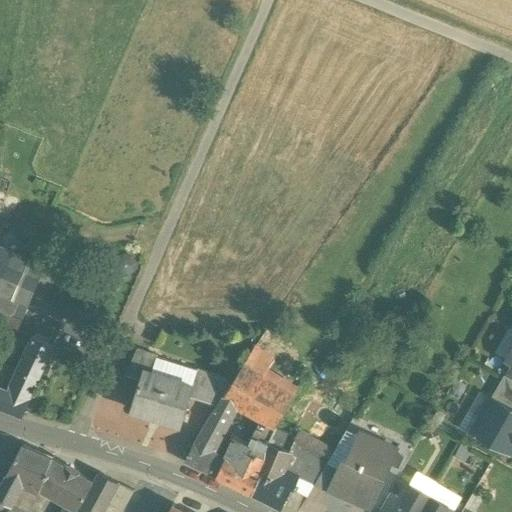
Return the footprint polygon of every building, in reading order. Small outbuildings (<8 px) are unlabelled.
[(0,278),(34,292),(45,266),(0,247),(0,278)] [(26,307),(0,295),(0,308),(21,318),(26,307)] [(21,318),(0,308),(0,322),(16,330),(21,318)] [(0,407),(21,415),(53,345),(32,336),(16,370),(7,389),(0,386),(0,407)] [(255,348),(244,364),(260,374),(270,357),(255,348)] [(156,356),(135,349),(125,376),(138,381),(142,370),(150,373),(156,356)] [(16,370),(0,362),(0,386),(7,389),(16,370)] [(233,381),(222,397),(235,405),(236,405),(267,422),(274,426),(293,394),(260,374),(244,364),(233,381)] [(150,373),(142,370),(138,381),(129,410),(180,427),(190,398),(193,387),(192,386),(150,373)] [(233,381),(197,370),(192,386),(193,387),(190,398),(216,406),(222,397),(233,381)] [(511,380),(506,377),(504,376),(491,398),(511,410),(511,380)] [(235,405),(222,397),(216,406),(208,419),(222,427),(235,405)] [(511,410),(491,398),(479,419),(480,420),(474,432),(509,453),(511,447),(511,410)] [(208,419),(200,431),(195,442),(213,452),(222,427),(208,419)] [(267,422),(257,441),(267,443),(268,441),(272,435),(276,428),(274,426),(267,422)] [(289,434),(276,428),(272,435),(268,441),(267,443),(290,453),(294,444),(299,431),(291,428),(289,434)] [(333,451),(299,431),(294,444),(327,463),(333,451)] [(396,460),(358,438),(338,471),(328,489),(366,511),(396,460)] [(241,465),(257,473),(267,443),(257,441),(250,439),(241,465)] [(52,458),(24,442),(1,484),(17,493),(20,488),(29,471),(41,479),(52,458)] [(213,452),(195,442),(185,460),(204,470),(213,452)] [(290,453),(267,443),(257,473),(276,483),(283,468),(290,453)] [(312,487),(327,463),(294,444),(290,453),(283,468),(296,475),(297,480),(293,489),(305,499),(312,487)] [(241,465),(213,452),(204,470),(252,494),(260,478),(256,475),(257,473),(241,465)] [(93,480),(52,458),(41,479),(81,502),(93,480)] [(338,471),(327,463),(312,487),(325,494),(328,489),(338,471)] [(276,483),(257,473),(256,475),(260,478),(252,494),(280,508),(290,487),(293,489),(297,480),(296,475),(283,468),(276,483)] [(29,471),(20,488),(33,495),(37,488),(61,501),(78,510),(81,502),(41,479),(29,471)] [(100,511),(116,482),(98,472),(78,510),(76,511),(100,511)] [(17,493),(1,484),(0,485),(0,499),(10,505),(17,493)] [(392,511),(420,511),(429,496),(409,485),(401,498),(392,511)] [(390,492),(378,511),(392,511),(401,498),(390,492)] [(429,496),(420,511),(447,511),(449,508),(429,496)] [(0,499),(0,511),(5,511),(10,505),(0,499)] [(54,511),(76,511),(78,510),(61,501),(54,511)]
